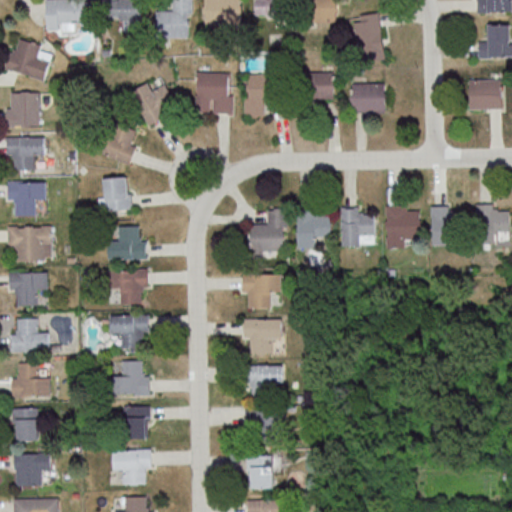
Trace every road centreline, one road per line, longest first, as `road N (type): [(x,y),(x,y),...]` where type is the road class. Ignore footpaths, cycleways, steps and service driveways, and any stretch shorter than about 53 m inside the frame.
road 1 (residential): [(200,511),(199,229),(227,176),(313,160),(511,155)]
road 2 (residential): [(430,0),(436,157)]
